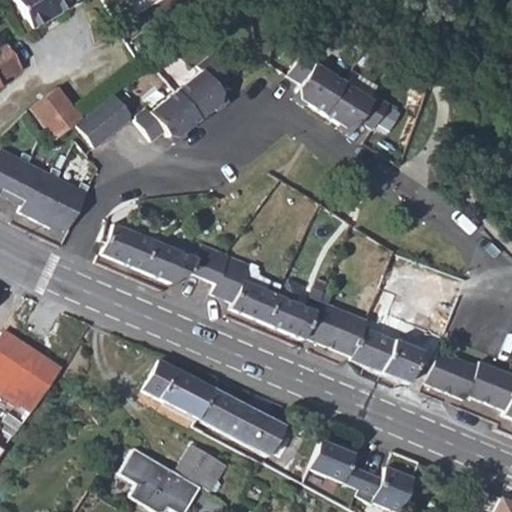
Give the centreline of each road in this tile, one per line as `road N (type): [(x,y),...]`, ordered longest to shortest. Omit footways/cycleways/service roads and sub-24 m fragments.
road 1 (residential): [(59,278),(90,213),(113,194),(178,172),(264,117),(285,115),(313,124),(511,278)]
road 2 (tertiary): [(511,472),(59,278)]
road 3 (unknown): [(0,113),(53,66),(178,0)]
